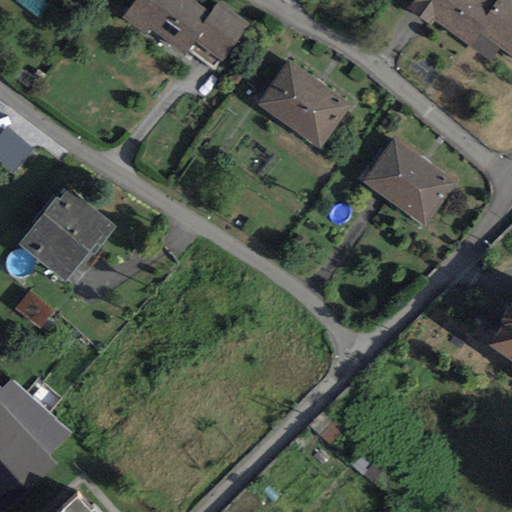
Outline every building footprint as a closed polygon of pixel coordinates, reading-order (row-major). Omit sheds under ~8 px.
[(190,0),(131,0),(122,12),(175,54),(186,41),(213,63),(242,27),(213,5),(207,13),(190,0)] [(484,0),(414,0),(412,3),(468,43),(479,29),(494,7),(484,0)] [(511,0),(499,0),(494,7),(479,29),(511,52),(511,0)] [(346,103),(289,61),(259,101),(316,144),(346,103)] [(392,143),(365,180),(422,220),(449,182),(392,143)] [(30,243),(70,272),(106,223),(66,194),(30,243)] [(35,291),(22,307),(46,327),(59,311),(35,291)] [(511,315),(496,339),(511,350),(511,315)] [(53,460),(0,405),(0,495),(7,504),(53,460)] [(87,511),(74,498),(59,511),(87,511)]
